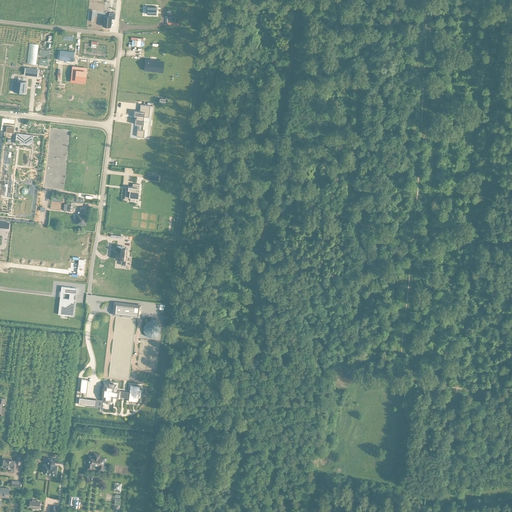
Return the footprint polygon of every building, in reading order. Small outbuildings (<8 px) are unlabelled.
[(104,18),(103,28),(111,29),(112,21),(115,22),(116,15),(110,15),(109,18),(108,19),(104,18)] [(60,53),(59,62),(74,64),(75,54),(60,53)] [(146,62),(145,72),(159,74),(160,64),(146,62)] [(74,69),(72,81),(85,83),(86,71),(74,69)] [(25,70),(25,77),(37,78),(38,71),(25,70)] [(15,83),(14,94),(25,95),(26,84),(15,83)] [(135,113),(135,118),(137,118),(137,121),(136,120),(135,126),(138,127),(139,127),(144,127),(144,122),(144,121),(144,119),(149,120),(151,108),(141,107),(140,114),(135,113)] [(34,137),(17,135),(16,142),(20,142),(20,146),(33,147),(34,137)] [(126,192),(125,199),(131,200),(130,203),(135,203),(136,200),(139,200),(140,187),(133,186),(133,189),(129,189),(128,192),(126,192)] [(65,206),(64,212),(67,213),(73,213),(74,204),(68,204),(68,207),(65,206)] [(84,214),(84,215),(85,210),(81,210),(80,214),(81,214),(80,217),(78,217),(77,226),(82,226),(82,227),(85,227),(86,227),(86,222),(87,222),(87,220),(86,220),(87,218),(83,218),(84,214)] [(27,263),(29,248),(46,250),(45,256),(52,257),(53,248),(49,248),(49,244),(29,241),(29,243),(22,242),(20,262),(27,263)] [(116,254),(117,254),(116,261),(122,262),(121,267),(126,268),(128,251),(125,251),(125,249),(117,248),(117,250),(116,250),(116,254)] [(59,316),(59,317),(74,318),(76,302),(69,301),(63,301),(62,317),(59,316)] [(115,305),(114,314),(140,317),(141,308),(115,305)] [(82,381),(80,395),(87,395),(88,382),(82,381)] [(104,391),(103,397),(104,398),(103,403),(115,404),(115,399),(129,401),(130,394),(116,392),(116,387),(105,386),(105,391),(104,391)] [(129,401),(129,403),(139,404),(140,400),(141,401),(142,392),(141,391),(141,388),(131,387),(130,394),(129,401)] [(99,472),(103,473),(105,460),(100,459),(101,456),(94,455),(94,459),(89,458),(88,471),(92,472),(93,466),(99,467),(99,472)] [(3,467),(3,469),(7,469),(7,470),(10,471),(10,470),(15,470),(15,465),(17,465),(17,466),(20,467),(21,460),(18,459),(17,463),(15,463),(4,462),(3,463),(2,463),(2,464),(1,466),(2,467),(3,467)] [(44,475),(57,477),(58,468),(55,468),(56,461),(49,460),(48,467),(45,466),(44,475)] [(70,498),(69,507),(70,508),(72,508),(73,507),(73,506),(74,507),(74,510),(79,511),(79,507),(81,507),(81,503),(79,503),(79,502),(79,500),(78,499),(75,499),(75,498),(70,498)] [(30,503),(30,509),(40,511),(41,504),(36,503),(36,502),(33,502),(32,503),(30,503)]
